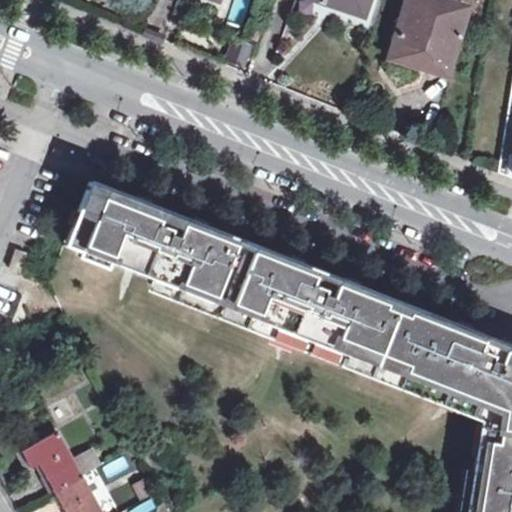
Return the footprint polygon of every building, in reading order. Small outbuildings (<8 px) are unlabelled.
[(315,0),(322,2),(322,0),(337,0),(363,9),(366,0),(315,0)] [(414,52),(449,62),(465,7),(440,0),(404,0),(387,59),(409,66),(414,52)] [(232,39),(225,61),(243,66),(250,45),(232,39)] [(444,76),(449,62),(414,52),(409,66),(444,76)] [(511,76),(495,173),(511,179),(511,76)] [(486,410),(469,511),(511,511),(511,351),(89,186),(65,246),(486,410)] [(28,253),(17,249),(10,268),(21,272),(28,253)] [(37,465),(51,491),(80,476),(100,464),(91,447),(71,458),(55,430),(20,451),(30,468),(37,465)] [(101,466),(106,482),(130,473),(124,458),(101,466)] [(51,491),(62,511),(100,511),(80,476),(51,491)]
